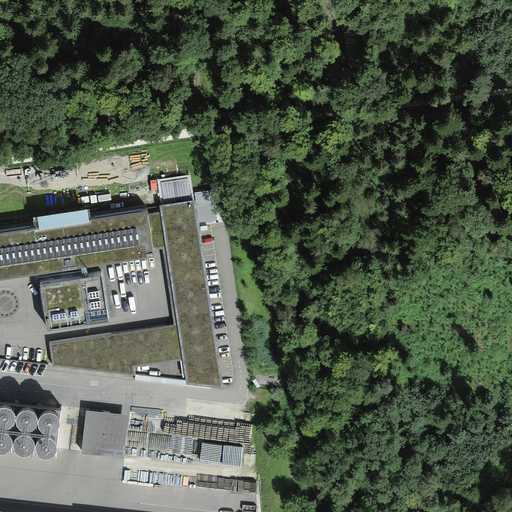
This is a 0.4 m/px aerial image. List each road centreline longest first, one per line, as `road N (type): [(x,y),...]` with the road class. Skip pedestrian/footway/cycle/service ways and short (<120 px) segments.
road 1 (track): [(0,157),(511,82)]
road 2 (track): [(159,0),(194,126)]
